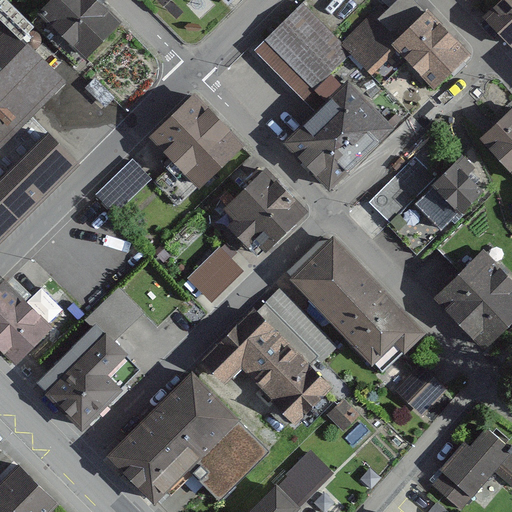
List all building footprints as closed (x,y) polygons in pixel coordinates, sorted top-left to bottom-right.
[(87,0),(52,0),(33,20),(81,65),(117,28),(87,0)] [(303,7),(256,53),(309,108),(356,62),(381,87),(406,63),(434,92),(470,56),(414,0),(389,0),(343,46),(303,7)] [(511,0),(503,0),(482,21),(511,50),(511,0)] [(0,238),(75,161),(33,119),(64,80),(19,40),(26,32),(0,10),(0,238)] [(349,83),(285,144),(332,192),(395,131),(349,83)] [(192,100),(143,153),(193,198),(241,146),(192,100)] [(511,111),(510,110),(478,142),(511,177),(511,111)] [(418,165),(375,206),(392,224),(416,201),(445,231),(490,188),(459,156),(433,180),(418,165)] [(301,214),(259,172),(215,216),(257,259),(301,214)] [(326,238),(283,282),(380,377),(423,334),(326,238)] [(219,247),(186,279),(210,303),(242,272),(219,247)] [(511,274),(487,248),(433,301),(481,351),(511,320),(511,274)] [(151,255),(129,276),(165,314),(187,293),(151,255)] [(2,285),(0,287),(0,354),(13,368),(49,331),(2,285)] [(120,289),(87,321),(111,346),(128,330),(144,314),(120,289)] [(253,309),(194,364),(220,392),(240,373),(291,428),(330,392),(253,309)] [(92,330),(40,381),(84,426),(120,392),(102,374),(119,357),(92,330)] [(445,393),(415,367),(391,394),(421,420),(445,393)] [(186,376),(102,461),(150,508),(182,476),(213,507),(266,455),(186,376)] [(511,448),(481,424),(431,488),(461,511),(493,470),(511,484),(511,448)] [(312,452),(284,480),(305,500),(332,472),(312,452)] [(16,466),(0,481),(0,511),(51,511),(56,507),(16,466)] [(271,487),(246,511),(291,511),(295,509),(271,487)] [(442,511),(420,494),(403,511),(442,511)]
